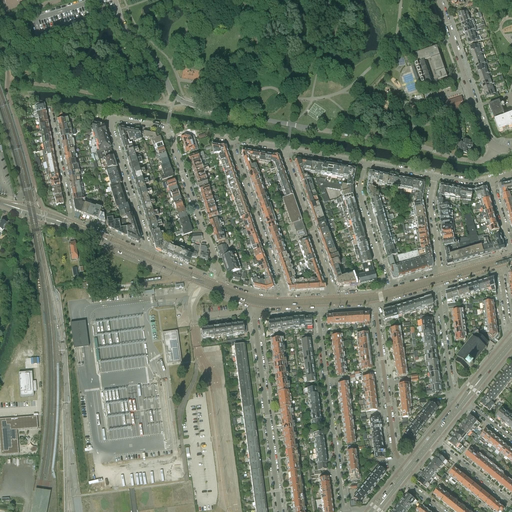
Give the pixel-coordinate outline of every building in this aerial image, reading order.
[(458,14),(459,19),(469,16),(467,13),(470,12),(469,10),(458,14)] [(469,16),(459,19),(461,24),(473,20),(472,19),(470,19),(469,16)] [(473,20),(461,24),(463,29),(472,26),(471,23),(473,22),(473,20)] [(476,30),(476,29),(475,26),(472,26),(463,29),(465,34),(476,30)] [(476,30),(465,34),(466,40),(476,36),(474,33),(477,32),(476,30)] [(476,36),(466,40),(468,45),(480,41),(479,39),(477,40),(476,36)] [(482,48),(481,45),(481,43),(469,47),(471,52),(480,49),(482,48)] [(431,83),(424,61),(431,59),(438,80),(447,77),(438,49),(437,46),(415,54),(418,63),(418,65),(418,64),(415,65),(417,69),(419,68),(419,67),(420,70),(417,71),(418,74),(421,73),(422,75),(421,75),(419,76),(420,79),(423,78),(422,78),(423,78),(424,80),(423,81),(423,80),(421,81),(422,84),(424,84),(424,83),(425,83),(425,85),(431,83)] [(480,49),(471,52),(473,58),(484,54),(484,52),(481,53),(480,49)] [(484,54),(473,58),(474,63),(483,59),(482,56),(485,55),(484,54)] [(483,59),(474,63),(476,68),(488,64),(487,62),(485,63),(483,59)] [(490,69),(488,65),(488,64),(476,68),(478,73),(487,70),(490,69)] [(487,70),(478,73),(480,78),(491,74),(491,72),(488,73),(487,70)] [(491,74),(480,78),(481,83),(490,80),(489,76),(492,76),(491,74)] [(490,80),(481,83),(483,88),(495,84),(494,83),(492,83),(490,80)] [(495,84),(483,88),(485,93),(494,90),(493,87),(495,86),(495,84)] [(494,90),(485,93),(487,99),(498,95),(498,93),(495,94),(494,90)] [(464,107),(461,97),(447,102),(450,112),(464,107)] [(511,114),(506,117),(502,108),(504,107),(504,106),(505,106),(505,105),(504,105),(504,104),(503,104),(502,104),(501,105),(500,101),(489,105),(494,118),(494,121),(495,121),(499,132),(511,126),(511,114)] [(45,110),(45,107),(45,105),(44,105),(44,104),(39,105),(38,105),(38,104),(36,105),(35,105),(36,106),(35,106),(35,110),(32,110),(33,113),(45,110)] [(46,117),(46,114),(46,112),(45,111),(37,112),(37,116),(34,116),(35,119),(46,117)] [(70,124),(69,118),(67,119),(67,117),(66,116),(57,118),(57,123),(57,124),(57,125),(58,126),(70,124)] [(116,167),(103,127),(101,127),(100,127),(99,125),(92,123),(91,131),(93,131),(99,152),(96,153),(98,161),(99,161),(101,170),(105,169),(116,167)] [(127,133),(126,129),(123,129),(123,128),(121,128),(119,128),(117,129),(120,138),(125,137),(126,136),(125,134),(127,133)] [(136,141),(132,130),(126,129),(127,133),(129,140),(132,139),(133,142),(136,141)] [(40,131),(41,138),(50,136),(51,135),(50,133),(49,133),(49,130),(40,131)] [(71,130),(59,132),(60,135),(59,135),(60,137),(60,138),(72,136),(71,130)] [(139,131),(132,130),(136,141),(136,142),(141,140),(141,138),(139,131)] [(154,134),(144,132),(143,137),(148,138),(149,141),(151,140),(159,137),(158,135),(155,136),(154,134)] [(187,135),(181,137),(182,139),(182,140),(182,142),(183,142),(184,144),(195,140),(194,137),(192,138),(187,136),(187,135)] [(50,136),(41,138),(42,144),(51,142),(51,140),(51,139),(51,137),(50,137),(50,136)] [(72,136),(60,138),(61,139),(60,139),(60,141),(61,141),(62,144),(73,141),(72,136)] [(125,137),(120,138),(123,149),(132,146),(131,143),(129,144),(128,141),(126,142),(125,137)] [(159,137),(151,140),(153,146),(161,143),(159,137)] [(198,149),(195,140),(184,144),(184,146),(184,147),(185,149),(186,151),(190,150),(191,152),(198,149)] [(73,141),(62,144),(62,146),(62,147),(62,149),(63,149),(63,150),(74,147),(73,141)] [(163,148),(163,146),(163,145),(162,144),(161,143),(153,146),(155,151),(163,148)] [(212,145),(211,144),(211,147),(213,154),(216,153),(217,154),(219,153),(218,146),(215,145),(214,144),(212,144),(212,145)] [(222,146),(218,146),(219,153),(220,155),(228,153),(225,146),(222,145),(222,146)] [(74,147),(63,150),(64,155),(76,153),(74,147)] [(53,155),(53,152),(53,151),(53,150),(52,149),(52,148),(43,150),(41,150),(43,157),(53,155)] [(135,156),(134,154),(139,152),(138,150),(125,154),(127,159),(135,156)] [(241,155),(242,158),(249,156),(250,156),(250,151),(242,150),(240,152),(241,154),(242,154),(241,155)] [(259,158),(260,153),(256,152),(255,151),(254,151),(253,152),(250,151),(250,156),(251,156),(250,160),(254,160),(255,158),(259,158)] [(166,158),(166,157),(166,156),(166,154),(165,154),(165,153),(156,156),(158,161),(166,158)] [(200,157),(199,156),(198,153),(188,156),(189,159),(189,160),(189,161),(190,162),(204,157),(203,155),(201,156),(201,157),(200,157)] [(230,158),(228,153),(220,155),(218,156),(219,159),(218,159),(219,161),(220,161),(230,158)] [(54,158),(55,158),(54,156),(54,155),(53,155),(43,157),(44,161),(45,161),(46,163),(55,161),(54,158)] [(279,156),(271,155),(270,162),(272,162),(273,164),(280,161),(279,156)] [(202,163),(201,161),(208,158),(208,156),(204,157),(190,162),(190,163),(190,164),(191,165),(191,167),(202,163)] [(249,156),(242,158),(246,167),(251,165),(249,160),(250,160),(251,156),(250,156),(249,156)] [(168,162),(168,160),(167,160),(166,158),(158,161),(160,166),(168,163),(168,162)] [(233,169),(230,158),(220,161),(224,172),(233,169)] [(77,159),(65,161),(66,167),(78,165),(77,159)] [(295,159),(293,161),(294,163),(294,164),(295,168),(303,165),(305,165),(305,161),(295,159)] [(141,160),(128,164),(130,170),(139,167),(138,164),(142,163),(141,160)] [(55,161),(46,163),(47,169),(56,167),(55,164),(56,164),(56,162),(55,162),(55,161)] [(280,161),(273,164),(272,164),(273,166),(269,168),(270,170),(282,166),(280,161)] [(170,168),(168,163),(160,166),(161,169),(159,170),(160,172),(170,168)] [(193,172),(207,167),(207,165),(204,166),(205,167),(203,168),(203,166),(202,163),(191,167),(192,169),(192,170),(193,171),(193,172)] [(257,169),(255,166),(255,164),(253,165),(251,165),(246,167),(247,173),(257,169)] [(78,165),(66,167),(67,173),(79,170),(78,165)] [(305,173),(304,171),(305,165),(303,165),(295,168),(296,170),(296,171),(297,173),(299,177),(303,175),(303,174),(305,173)] [(56,167),(47,169),(45,169),(46,175),(48,175),(57,173),(57,171),(57,170),(57,168),(56,168),(56,167)] [(118,173),(116,168),(117,168),(116,167),(105,169),(104,171),(106,171),(107,176),(118,173)] [(205,174),(204,171),(208,169),(207,167),(193,172),(194,173),(193,173),(194,175),(195,177),(205,174)] [(173,174),(171,169),(170,170),(170,168),(160,172),(159,172),(162,180),(172,177),(171,175),(173,174)] [(233,169),(224,172),(228,184),(237,180),(233,169)] [(257,169),(247,173),(249,178),(259,174),(257,169)] [(80,176),(79,173),(83,172),(83,170),(79,170),(67,173),(68,175),(67,176),(68,178),(68,179),(80,176)] [(145,171),(132,175),(133,180),(142,177),(141,175),(145,173),(145,171)] [(284,171),(276,174),(276,176),(272,177),(273,180),(286,176),(284,171)] [(369,176),(368,178),(375,179),(374,181),(376,182),(378,174),(377,174),(376,173),(375,173),(374,173),(369,172),(369,173),(368,173),(368,175),(369,176)] [(57,173),(48,175),(49,181),(58,179),(58,177),(58,176),(58,174),(57,174),(57,173)] [(118,173),(107,176),(109,181),(120,178),(118,173)] [(207,178),(206,177),(205,174),(195,177),(196,180),(196,182),(197,182),(211,178),(210,175),(208,176),(208,177),(207,178)] [(261,180),(260,178),(259,174),(249,178),(251,183),(261,180)] [(389,176),(388,176),(386,186),(395,188),(396,177),(395,177),(395,176),(390,175),(389,176)] [(405,179),(396,177),(395,188),(403,189),(405,179)] [(120,178),(109,181),(110,186),(120,183),(120,184),(122,183),(121,183),(120,178)] [(211,178),(197,182),(197,183),(197,184),(197,185),(198,185),(198,187),(209,184),(208,181),(211,180),(211,178)] [(374,184),(374,181),(375,179),(368,178),(367,184),(366,186),(367,187),(371,188),(372,183),(374,184)] [(59,186),(59,183),(59,182),(59,181),(58,180),(58,179),(49,181),(50,185),(44,186),(45,190),(51,189),(51,187),(59,186)] [(309,179),(300,182),(302,188),(312,184),(310,179),(309,179)] [(413,180),(405,179),(403,189),(411,190),(412,189),(413,180)] [(175,185),(175,183),(175,181),(174,180),(169,181),(169,180),(167,181),(167,182),(165,183),(166,186),(166,188),(168,187),(175,185)] [(237,180),(228,184),(232,195),(242,192),(237,180)] [(263,185),(261,180),(251,183),(253,189),(263,185)] [(289,185),(287,180),(279,183),(280,186),(276,187),(276,188),(272,189),(272,192),(277,190),(289,185)] [(319,181),(315,180),(316,183),(318,190),(320,195),(321,197),(323,201),(323,203),(327,202),(329,201),(324,189),(327,188),(340,190),(339,189),(341,185),(338,185),(335,184),(333,184),(330,183),(324,182),(319,181)] [(146,188),(145,185),(149,184),(148,181),(135,185),(136,191),(146,188)] [(421,182),(419,181),(417,191),(416,194),(422,195),(425,182),(424,182),(424,181),(422,181),(421,182)] [(511,189),(511,185),(511,182),(498,185),(501,195),(508,193),(508,190),(511,189)] [(120,183),(110,186),(109,187),(110,192),(121,189),(120,184),(120,183)] [(200,193),(214,188),(213,186),(211,187),(211,188),(210,188),(209,184),(198,187),(199,190),(199,191),(200,192),(200,193)] [(312,184),(302,188),(305,194),(314,191),(312,184)] [(263,185),(253,189),(255,194),(265,190),(263,185)] [(352,195),(352,187),(346,186),(341,185),(339,189),(340,190),(342,198),(352,195)] [(60,187),(51,189),(52,196),(61,194),(61,191),(61,190),(61,188),(60,188),(60,187)] [(375,191),(375,188),(371,188),(367,187),(366,189),(367,191),(367,192),(367,195),(368,195),(376,193),(375,191)] [(490,199),(487,187),(483,188),(483,189),(482,189),(485,200),(490,199)] [(84,191),(83,191),(82,188),(71,190),(71,191),(70,191),(71,193),(72,196),(83,194),(85,193),(84,191)] [(151,192),(150,190),(147,191),(146,188),(136,191),(138,196),(151,192)] [(212,193),(213,192),(215,191),(214,188),(200,193),(200,194),(201,195),(201,196),(202,198),(212,195),(212,193)] [(121,189),(110,192),(112,197),(123,194),(121,189)] [(476,190),(475,191),(477,199),(478,199),(478,200),(481,199),(482,201),(485,200),(482,189),(480,189),(476,190)] [(179,195),(179,193),(178,193),(177,190),(170,192),(170,193),(168,194),(170,199),(172,198),(179,196),(179,195)] [(265,190),(255,194),(257,199),(267,196),(265,190)] [(291,191),(282,193),(283,196),(279,197),(280,200),(282,199),(293,195),(291,191)] [(314,191),(305,194),(307,200),(316,197),(314,191)] [(148,199),(148,196),(152,195),(151,192),(138,196),(140,201),(148,199)] [(242,192),(232,195),(236,207),(245,203),(242,192)] [(511,192),(508,193),(501,195),(503,201),(511,197),(511,192)] [(123,194),(112,197),(114,202),(125,199),(123,194)] [(422,195),(416,194),(414,194),(413,203),(421,202),(422,198),(423,197),(423,196),(422,195)] [(63,204),(61,195),(54,197),(56,205),(57,205),(58,206),(60,205),(63,204)] [(203,204),(218,199),(217,196),(216,197),(213,197),(212,195),(202,198),(203,201),(202,201),(203,203),(203,204)] [(308,239),(293,195),(282,199),(291,225),(293,224),(299,242),(308,239)] [(318,202),(317,199),(321,197),(320,195),(316,197),(307,200),(309,206),(318,202)] [(353,200),(353,198),(353,197),(353,195),(352,195),(342,198),(336,199),(337,204),(340,204),(342,203),(353,200)] [(267,196),(257,199),(259,204),(269,201),(267,196)] [(384,201),(384,199),(383,196),(382,197),(370,200),(371,202),(370,203),(371,204),(371,205),(372,205),(382,202),(384,201)] [(511,197),(503,201),(505,206),(511,203),(511,197)] [(80,214),(85,202),(84,199),(73,202),(74,211),(75,212),(76,212),(80,214)] [(125,199),(114,202),(115,208),(117,207),(126,204),(125,199)] [(218,199),(203,204),(204,204),(203,205),(204,206),(205,209),(216,205),(215,202),(219,201),(218,199)] [(485,200),(482,201),(479,202),(480,205),(476,206),(477,208),(491,204),(490,199),(485,200)] [(183,206),(182,205),(182,204),(182,202),(181,202),(181,200),(173,203),(172,203),(174,209),(176,209),(183,206)] [(353,200),(342,203),(340,204),(341,206),(342,208),(354,204),(354,202),(354,200),(353,200)] [(270,206),(269,201),(259,204),(260,209),(270,206)] [(384,206),(383,204),(385,203),(384,201),(382,202),(372,205),(372,207),(372,208),(372,210),(384,206)] [(85,202),(80,214),(83,215),(85,216),(86,216),(90,204),(85,202)] [(318,202),(309,206),(311,211),(319,208),(318,205),(320,204),(319,202),(318,202)] [(152,209),(151,207),(155,205),(154,203),(142,207),(143,212),(152,209)] [(249,215),(248,210),(245,203),(236,207),(238,215),(237,215),(238,219),(241,218),(249,215)] [(90,204),(86,216),(87,216),(87,217),(89,217),(91,218),(95,206),(90,204)] [(126,204),(117,207),(118,212),(129,209),(128,204),(126,204)] [(354,204),(342,208),(342,210),(343,213),(345,212),(356,209),(356,208),(356,207),(355,207),(354,204)] [(493,209),(491,204),(477,208),(475,209),(476,211),(481,210),(482,212),(493,209)] [(216,205),(205,209),(206,211),(206,212),(207,214),(221,209),(221,207),(217,208),(216,205)] [(101,208),(95,206),(91,218),(94,219),(96,220),(97,220),(99,213),(100,210),(101,208)] [(271,209),(270,206),(260,209),(262,215),(272,211),(274,210),(274,208),(271,209)] [(384,206),(372,210),(374,214),(385,211),(384,209),(386,208),(386,206),(384,206)] [(319,208),(311,211),(312,216),(322,213),(322,210),(320,211),(319,208)] [(131,214),(129,209),(118,212),(120,217),(125,216),(127,216),(131,214)] [(222,212),(221,209),(207,214),(207,215),(207,216),(208,217),(208,219),(217,217),(219,216),(218,213),(222,212)] [(356,209),(345,212),(343,213),(344,215),(344,218),(346,217),(358,214),(357,212),(356,211),(356,209)] [(494,215),(493,213),(494,213),(493,209),(482,212),(483,215),(479,216),(479,217),(480,218),(494,215)] [(100,210),(99,213),(97,220),(105,223),(104,215),(102,214),(103,211),(100,210)] [(186,216),(186,215),(186,213),(185,213),(185,212),(185,211),(177,214),(176,215),(178,220),(179,219),(186,217),(186,216)] [(274,216),(272,211),(262,215),(264,220),(274,216)] [(385,211),(374,214),(374,217),(375,217),(376,219),(387,216),(389,216),(388,213),(386,214),(385,211)] [(155,220),(154,217),(159,216),(158,213),(145,217),(147,223),(155,220)] [(322,213),(312,216),(314,221),(323,218),(322,215),(323,215),(322,213)] [(131,214),(127,216),(128,218),(127,218),(129,224),(130,224),(131,228),(132,227),(135,226),(131,214)] [(359,218),(358,214),(346,217),(344,218),(345,219),(347,219),(348,222),(359,218)] [(477,237),(478,236),(471,214),(464,216),(467,227),(465,228),(468,237),(469,241),(475,241),(478,240),(477,237)] [(249,215),(241,218),(242,220),(238,222),(238,224),(251,220),(249,215)] [(496,219),(495,216),(494,216),(494,215),(480,218),(481,221),(484,220),(485,223),(496,219)] [(274,216),(264,220),(266,225),(276,222),(274,216)] [(189,221),(188,220),(187,219),(186,217),(179,219),(178,220),(179,225),(181,225),(188,222),(189,221)] [(218,220),(217,217),(208,219),(209,220),(208,221),(208,222),(209,223),(210,225),(220,223),(220,222),(222,221),(221,219),(218,220)] [(120,232),(119,220),(113,221),(112,218),(106,219),(108,228),(111,230),(111,229),(114,229),(114,230),(115,231),(116,232),(117,233),(118,232),(120,232)] [(323,218),(314,221),(316,226),(326,223),(325,221),(324,221),(323,218)] [(360,224),(359,222),(360,221),(359,218),(348,222),(349,224),(346,225),(347,228),(349,227),(360,224)] [(498,225),(496,219),(485,223),(486,225),(482,226),(483,229),(498,225)] [(127,236),(126,229),(125,220),(119,220),(120,232),(121,234),(125,236),(127,236)] [(251,220),(238,224),(239,227),(243,225),(244,228),(253,225),(251,220)] [(391,225),(391,223),(390,220),(377,224),(376,224),(378,229),(391,225)] [(190,228),(189,226),(190,225),(189,223),(188,223),(188,222),(181,225),(182,228),(179,229),(180,231),(183,230),(190,228)] [(283,222),(277,225),(276,222),(266,225),(268,230),(278,227),(284,225),(283,222)] [(220,223),(210,225),(211,228),(211,229),(211,230),(212,230),(212,231),(221,228),(220,226),(223,225),(223,223),(220,224),(220,223)] [(326,223),(316,226),(318,232),(327,229),(326,226),(327,225),(326,223)] [(161,224),(148,228),(150,233),(159,230),(158,228),(162,226),(161,224)] [(360,224),(349,227),(350,229),(348,230),(349,232),(351,231),(361,228),(361,226),(361,224),(360,224)] [(253,225),(244,228),(245,230),(241,232),(242,234),(255,230),(253,225)] [(391,230),(390,228),(392,227),(391,225),(378,229),(379,231),(379,232),(379,233),(380,234),(391,230)] [(499,230),(498,225),(483,229),(483,230),(484,231),(487,230),(488,233),(492,232),(495,231),(499,230)] [(135,226),(132,227),(133,240),(138,243),(140,241),(135,226)] [(278,227),(268,230),(269,235),(279,232),(278,227)] [(192,232),(190,228),(183,230),(180,231),(175,233),(176,236),(183,234),(183,235),(192,232)] [(361,228),(351,231),(352,235),(350,236),(350,237),(363,233),(362,228),(361,228)] [(327,229),(318,232),(320,237),(330,233),(329,231),(328,232),(327,229)] [(159,230),(150,233),(152,239),(163,235),(162,233),(160,234),(159,230)] [(255,230),(242,234),(243,237),(247,235),(248,238),(257,235),(255,230)] [(393,230),(391,230),(380,234),(380,236),(380,237),(381,239),(392,235),(392,233),(393,232),(393,230)] [(500,251),(496,236),(495,231),(492,232),(495,243),(492,243),(495,252),(500,251)] [(279,232),(269,235),(271,241),(281,237),(279,232)] [(330,233),(320,237),(322,242),(330,239),(329,236),(331,236),(330,233)] [(225,240),(223,234),(214,236),(216,243),(225,240)] [(490,254),(484,236),(484,234),(479,236),(478,236),(477,237),(478,240),(480,239),(480,241),(483,240),(485,246),(482,246),(485,255),(490,254)] [(500,234),(496,236),(500,251),(505,249),(504,248),(500,234)] [(163,235),(152,239),(153,244),(162,242),(161,238),(164,237),(163,235)] [(257,235),(248,238),(249,240),(245,242),(245,244),(258,240),(257,235)] [(392,235),(381,239),(382,243),(394,240),(396,240),(395,237),(393,238),(392,235)] [(495,252),(492,243),(490,235),(488,236),(488,235),(484,236),(490,254),(495,252)] [(281,237),(271,241),(273,246),(283,242),(281,237)] [(459,243),(469,241),(468,237),(455,239),(444,241),(444,246),(459,243)] [(308,239),(299,242),(297,243),(299,248),(310,244),(308,239)] [(330,239),(322,242),(323,247),(333,244),(333,242),(332,242),(330,239)] [(485,255),(482,246),(480,241),(480,239),(478,240),(475,241),(479,257),(485,255)] [(228,255),(225,240),(216,243),(215,243),(219,258),(221,257),(222,257),(222,256),(228,255)] [(394,240),(382,243),(383,246),(384,248),(395,245),(397,244),(396,242),(394,243),(394,240)] [(454,248),(465,246),(470,245),(469,241),(459,243),(444,246),(445,248),(445,250),(449,249),(450,249),(454,248)] [(475,241),(469,241),(470,245),(471,248),(474,258),(479,257),(475,241)] [(162,242),(153,244),(155,249),(156,250),(161,253),(165,244),(162,242)] [(283,242),(273,246),(275,251),(285,248),(283,242)] [(165,244),(161,253),(166,255),(171,244),(169,243),(168,245),(165,244)] [(366,243),(355,246),(356,248),(354,249),(354,251),(356,251),(367,247),(366,243)] [(171,244),(166,255),(172,257),(175,249),(172,248),(173,245),(171,244)] [(310,244),(299,248),(301,253),(311,249),(310,244)] [(333,244),(323,247),(325,253),(334,249),(333,246),(334,246),(333,244)] [(262,250),(260,245),(251,248),(252,250),(248,252),(249,254),(262,250)] [(367,247),(356,251),(357,253),(355,254),(356,256),(368,252),(368,250),(367,247)] [(176,249),(175,249),(172,257),(177,260),(182,249),(180,248),(179,250),(176,249)] [(285,248),(275,251),(277,256),(287,253),(285,248)] [(432,267),(429,248),(416,250),(416,251),(415,251),(416,254),(417,254),(419,259),(423,271),(431,268),(432,267)] [(474,258),(471,248),(466,249),(469,260),(474,258)] [(182,249),(177,260),(183,262),(187,253),(183,252),(184,250),(182,249)] [(311,249),(301,253),(303,258),(313,255),(311,249)] [(334,249),(325,253),(327,258),(337,254),(336,252),(335,252),(334,249)] [(398,249),(385,253),(386,255),(386,256),(386,257),(387,258),(398,254),(397,252),(399,251),(398,249)] [(466,249),(460,251),(463,261),(469,260),(466,249)] [(262,250),(249,254),(250,256),(254,255),(255,258),(264,255),(262,250)] [(188,265),(192,257),(192,256),(189,254),(190,252),(188,251),(187,253),(183,262),(188,265)] [(460,251),(455,252),(458,263),(463,261),(460,251)] [(368,252),(356,256),(357,261),(370,257),(369,255),(370,254),(369,253),(368,253),(368,252)] [(455,252),(450,254),(453,264),(454,264),(455,264),(458,263),(455,252)] [(240,267),(239,263),(238,259),(237,259),(235,253),(222,257),(221,257),(227,275),(234,272),(235,272),(241,270),(240,267)] [(287,253),(277,256),(279,261),(289,258),(287,253)] [(338,254),(337,254),(327,258),(329,263),(338,260),(339,259),(340,259),(340,258),(342,257),(341,253),(338,254)] [(399,265),(397,257),(399,257),(398,254),(387,258),(386,258),(387,262),(387,263),(387,264),(388,265),(389,268),(394,266),(399,265)] [(265,260),(264,255),(255,258),(255,260),(252,262),(253,264),(265,260)] [(313,255),(303,258),(305,264),(315,260),(313,255)] [(289,258),(279,261),(280,267),(290,263),(289,258)] [(344,258),(338,260),(329,263),(331,269),(337,267),(340,265),(346,263),(344,258)] [(423,271),(419,259),(414,260),(418,272),(423,271)] [(315,260),(305,264),(307,269),(317,265),(315,260)] [(414,260),(409,262),(413,274),(418,272),(414,260)] [(376,280),(374,271),(371,262),(361,264),(363,273),(357,275),(359,282),(360,284),(376,280)] [(409,262),(404,263),(407,275),(413,274),(409,262)] [(290,263),(280,267),(282,272),(292,268),(290,263)] [(404,263),(399,265),(402,277),(407,275),(404,263)] [(269,270),(267,265),(258,268),(259,270),(255,272),(256,274),(259,273),(263,272),(269,270)] [(319,270),(317,265),(307,269),(307,271),(309,270),(310,274),(313,272),(319,270)] [(399,265),(394,266),(398,278),(402,277),(399,265)] [(394,266),(389,268),(392,278),(394,279),(398,278),(394,266)] [(341,277),(340,275),(337,267),(331,269),(337,286),(339,287),(343,285),(340,277),(341,277)] [(292,268),(282,272),(284,277),(294,274),(292,268)] [(239,281),(241,273),(241,270),(235,272),(234,272),(232,279),(239,281)] [(275,287),(269,270),(263,272),(265,277),(266,277),(270,289),(272,290),(274,289),(275,287)] [(325,287),(321,277),(319,270),(313,272),(314,275),(315,274),(317,279),(317,280),(318,289),(321,289),(323,289),(325,289),(325,287)] [(355,283),(353,276),(353,274),(352,274),(351,270),(348,271),(345,272),(346,276),(349,284),(349,285),(353,284),(355,283)] [(349,284),(346,276),(345,272),(344,271),(342,272),(342,274),(343,276),(341,277),(340,277),(343,285),(343,286),(345,286),(347,285),(349,284)] [(310,274),(311,279),(312,290),(315,289),(315,290),(317,290),(317,289),(318,289),(317,280),(317,279),(315,274),(314,275),(313,272),(310,274)] [(265,291),(262,282),(261,278),(259,273),(256,274),(254,275),(255,276),(256,279),(259,289),(265,291)] [(294,274),(284,277),(286,283),(294,280),(295,279),(294,276),(295,276),(294,274)] [(259,289),(256,279),(255,276),(252,277),(252,278),(250,279),(254,288),(259,289)] [(270,289),(266,277),(265,277),(263,278),(263,277),(261,278),(262,282),(265,291),(267,291),(268,290),(270,289)] [(491,290),(488,279),(483,281),(486,291),(491,290)] [(294,280),(286,283),(289,290),(289,291),(291,291),(293,291),(296,291),(295,281),(295,282),(294,280)] [(486,291),(483,281),(477,282),(481,293),(486,291)] [(481,293),(477,282),(472,284),(475,294),(477,294),(481,293)] [(475,294),(472,284),(467,286),(470,296),(475,294)] [(470,296),(467,286),(462,287),(465,297),(465,299),(467,298),(467,297),(470,296)] [(465,297),(462,287),(456,289),(459,299),(465,297)] [(459,299),(456,289),(451,290),(454,301),(459,299)] [(455,303),(454,301),(451,290),(446,292),(446,293),(447,304),(448,304),(448,307),(456,306),(455,303)] [(433,309),(432,305),(431,301),(432,301),(431,297),(430,296),(424,298),(426,307),(427,311),(433,309)] [(426,307),(424,298),(423,298),(422,298),(421,299),(420,299),(418,300),(421,311),(423,310),(423,308),(426,307)] [(421,311),(418,300),(415,301),(415,300),(413,301),(413,302),(412,302),(415,311),(418,309),(419,311),(421,311)] [(409,303),(407,303),(409,313),(415,311),(412,302),(411,301),(409,302),(409,303)] [(407,303),(401,305),(404,314),(409,313),(407,303)] [(395,307),(397,316),(404,314),(401,305),(398,306),(397,305),(396,306),(395,307)] [(392,308),(389,308),(392,319),(394,319),(394,317),(397,316),(395,307),(394,307),(394,306),(392,307),(392,308)] [(389,308),(384,310),(383,310),(384,314),(383,314),(385,319),(384,320),(384,322),(390,321),(390,320),(392,319),(389,308)] [(432,325),(431,319),(431,315),(419,317),(420,327),(432,325)] [(310,317),(303,317),(304,327),(304,331),(312,330),(311,324),(311,320),(310,317)] [(71,323),(70,323),(74,349),(74,346),(88,345),(88,347),(85,321),(85,323),(71,325),(71,323)] [(459,353),(458,353),(459,354),(457,356),(456,356),(458,358),(455,361),(466,370),(469,367),(470,368),(471,369),(474,365),(473,364),(475,362),(476,362),(475,362),(477,359),(478,360),(478,359),(477,359),(479,356),(480,357),(480,356),(481,354),(482,354),(482,353),(484,351),(485,351),(484,351),(486,348),(486,349),(487,348),(485,347),(489,343),(478,334),(479,334),(478,333),(479,332),(476,329),(471,335),(472,336),(472,337),(471,339),(470,339),(470,340),(468,342),(467,342),(468,343),(466,345),(465,344),(465,345),(466,345),(464,348),(463,347),(463,348),(462,350),(461,350),(461,351),(459,353)] [(177,331),(162,333),(166,364),(181,362),(177,331)] [(497,332),(489,333),(490,334),(488,334),(488,336),(493,340),(494,338),(495,338),(498,334),(498,332),(497,332)] [(341,335),(331,336),(331,338),(331,340),(332,340),(332,343),(331,343),(332,345),(332,346),(343,345),(341,335)] [(307,339),(307,336),(299,337),(299,340),(301,340),(302,345),(302,346),(312,345),(311,341),(310,341),(310,339),(307,339)] [(244,345),(233,346),(235,362),(246,360),(244,345)] [(343,345),(332,346),(333,348),(332,348),(332,350),(333,350),(333,353),(333,355),(334,355),(334,357),(344,355),(343,345)] [(344,355),(334,357),(334,358),(333,358),(334,360),(335,363),(334,363),(334,365),(335,365),(335,366),(345,365),(344,355)] [(246,360),(235,362),(237,377),(248,376),(246,360)] [(345,365),(335,366),(335,368),(335,370),(336,373),(335,373),(335,375),(336,375),(336,376),(347,375),(345,365)] [(31,372),(18,373),(20,397),(33,396),(33,392),(36,391),(35,381),(32,382),(31,372)] [(511,380),(504,374),(503,375),(502,375),(501,376),(501,377),(500,379),(499,379),(498,380),(498,381),(498,382),(505,388),(511,380)] [(248,376),(237,377),(239,393),(250,392),(248,376)] [(505,388),(498,382),(493,387),(492,388),(492,389),(491,390),(499,396),(505,388)] [(339,393),(339,394),(349,393),(348,388),(347,383),(338,384),(338,390),(338,392),(339,393)] [(440,385),(428,386),(427,386),(427,390),(426,391),(426,395),(430,395),(430,394),(434,393),(434,394),(437,393),(438,393),(439,394),(442,393),(441,390),(440,385)] [(374,388),(364,390),(363,390),(363,393),(362,393),(362,395),(364,395),(364,400),(366,400),(375,398),(375,397),(376,397),(376,395),(375,395),(375,392),(375,390),(374,390),(374,388)] [(499,396),(491,390),(490,391),(488,392),(489,393),(485,397),(490,401),(493,404),(499,396)] [(250,392),(239,393),(241,409),(253,407),(250,392)] [(287,392),(278,393),(279,402),(284,402),(284,399),(290,398),(289,395),(288,395),(287,392)] [(349,393),(339,394),(340,400),(339,400),(339,402),(340,403),(340,404),(350,403),(349,393)] [(318,401),(318,399),(318,398),(318,397),(318,396),(317,395),(317,394),(316,394),(307,395),(309,406),(319,404),(318,403),(319,402),(319,401),(318,401)] [(480,404),(485,407),(490,401),(485,397),(480,404)] [(290,398),(284,399),(284,402),(279,402),(280,409),(289,408),(289,405),(291,405),(290,398)] [(490,401),(485,407),(489,411),(494,405),(493,404),(490,401)] [(429,403),(423,410),(431,416),(432,415),(433,415),(434,413),(440,405),(435,402),(434,403),(433,402),(431,404),(429,403)] [(350,403),(340,404),(341,410),(340,411),(341,412),(341,413),(341,415),(351,413),(350,403)] [(319,404),(309,406),(310,415),(320,414),(320,413),(320,412),(320,411),(319,411),(319,408),(319,407),(319,406),(319,404)] [(253,407),(241,409),(243,424),(255,423),(253,407)] [(411,415),(410,412),(411,412),(411,408),(401,409),(400,410),(400,412),(401,412),(402,422),(407,421),(406,417),(408,417),(410,416),(410,415),(411,415)] [(501,411),(496,417),(498,418),(498,419),(500,421),(507,412),(503,408),(501,411)] [(431,416),(423,410),(417,418),(424,424),(428,420),(429,420),(430,419),(430,418),(431,416)] [(511,415),(507,412),(500,421),(503,423),(505,424),(511,415)] [(351,413),(341,415),(342,420),(342,421),(342,423),(343,425),(353,424),(351,413)] [(320,414),(310,415),(311,426),(321,425),(321,424),(321,423),(321,422),(320,419),(321,418),(320,416),(320,414)] [(37,416),(0,419),(0,450),(0,456),(19,454),(17,430),(38,428),(37,416)] [(470,416),(466,420),(474,426),(474,427),(477,429),(480,424),(470,416)] [(369,419),(371,429),(380,428),(380,426),(380,425),(379,424),(379,421),(379,420),(379,419),(378,418),(369,419)] [(421,428),(424,424),(417,418),(412,424),(408,421),(407,423),(410,426),(418,432),(420,430),(421,429),(421,428)] [(466,420),(463,425),(470,431),(473,426),(474,427),(474,426),(466,420)] [(255,423),(243,424),(245,440),(257,438),(255,423)] [(353,424),(343,425),(343,430),(343,431),(343,433),(344,433),(344,435),(354,433),(353,424)] [(463,425),(459,429),(466,435),(470,431),(463,425)] [(418,432),(410,426),(404,433),(405,435),(404,437),(408,440),(410,438),(412,440),(415,435),(416,435),(417,434),(418,432)] [(380,428),(371,429),(372,439),(381,438),(381,436),(381,435),(381,434),(380,431),(381,431),(380,430),(380,429),(380,428)] [(459,429),(456,434),(463,440),(466,435),(459,429)] [(481,437),(488,443),(494,436),(490,433),(490,432),(488,431),(486,430),(481,437)] [(312,434),(314,444),(324,443),(323,441),(324,441),(324,439),(323,439),(323,436),(323,434),(322,432),(312,434)] [(354,433),(344,435),(345,440),(344,441),(344,443),(345,443),(345,445),(355,443),(354,433)] [(456,434),(452,438),(459,444),(463,440),(456,434)] [(496,437),(494,436),(488,443),(496,450),(502,442),(498,439),(498,438),(496,437)] [(257,438),(245,440),(247,455),(259,454),(257,438)] [(381,438),(372,439),(373,449),(383,448),(382,446),(383,446),(383,444),(382,444),(382,441),(382,439),(381,439),(381,438)] [(448,442),(456,448),(459,451),(463,446),(459,444),(452,438),(448,442)] [(503,444),(502,442),(496,450),(504,456),(510,449),(505,445),(504,443),(503,444)] [(324,443),(314,444),(315,454),(325,453),(325,452),(325,451),(325,450),(325,449),(324,446),(325,446),(324,445),(324,444),(324,443)] [(383,448),(373,449),(375,459),(384,458),(384,456),(384,454),(383,454),(383,451),(383,449),(383,448)] [(471,448),(467,454),(465,456),(467,457),(467,458),(468,459),(469,459),(473,462),(479,455),(471,448)] [(296,449),(285,450),(285,451),(284,451),(285,454),(286,454),(286,458),(297,456),(296,449)] [(356,451),(348,452),(346,452),(346,454),(346,455),(347,456),(347,458),(346,459),(347,460),(347,462),(357,461),(356,451)] [(325,453),(315,454),(316,465),(325,463),(326,463),(326,462),(327,461),(326,460),(325,457),(326,456),(326,455),(325,454),(325,453)] [(259,454),(247,455),(250,471),(261,470),(259,454)] [(448,462),(441,457),(438,455),(435,459),(443,465),(444,466),(448,462)] [(479,455),(473,462),(474,463),(474,464),(476,465),(481,469),(487,461),(479,455)] [(297,456),(286,458),(287,462),(286,462),(286,464),(287,465),(298,464),(297,456)] [(432,463),(439,470),(443,465),(435,459),(434,461),(433,461),(432,462),(432,463)] [(357,461),(347,462),(348,463),(347,464),(347,465),(348,465),(348,468),(348,469),(348,470),(349,472),(358,471),(357,461)] [(487,461),(481,469),(482,470),(484,471),(489,475),(495,467),(487,461)] [(326,470),(326,469),(327,469),(326,466),(325,463),(316,465),(316,466),(314,466),(314,471),(313,471),(314,475),(311,476),(311,480),(319,479),(318,475),(320,474),(320,471),(326,470)] [(432,463),(429,467),(428,468),(435,474),(439,470),(432,463)] [(298,464),(287,465),(287,466),(286,466),(287,468),(287,469),(288,472),(299,471),(298,464)] [(378,466),(372,474),(379,480),(380,479),(381,479),(382,478),(381,477),(383,475),(384,475),(385,474),(384,474),(385,472),(384,471),(385,469),(382,466),(380,468),(378,466)] [(495,467),(489,475),(490,476),(491,478),(492,478),(497,481),(502,474),(495,467)] [(428,468),(424,473),(431,479),(435,474),(428,468)] [(449,476),(457,482),(463,475),(462,474),(462,473),(461,472),(460,472),(455,468),(449,476)] [(261,470),(250,471),(252,487),(263,486),(261,470)] [(299,471),(288,472),(289,477),(288,477),(288,479),(289,479),(289,480),(300,479),(299,471)] [(358,471),(349,472),(349,473),(348,473),(349,475),(349,478),(349,480),(350,480),(350,482),(351,481),(351,484),(353,484),(355,483),(356,483),(356,481),(359,480),(358,471)] [(422,476),(420,477),(428,483),(431,479),(424,473),(423,473),(422,475),(422,476)] [(378,481),(379,480),(372,474),(365,482),(373,488),(374,487),(375,486),(375,485),(377,483),(378,482),(378,481)] [(502,474),(497,481),(498,482),(498,483),(499,484),(500,484),(504,488),(510,480),(502,474)] [(468,479),(463,475),(457,482),(465,489),(471,481),(470,480),(469,479),(468,479)] [(328,477),(319,479),(320,489),(330,488),(329,487),(330,486),(330,484),(329,484),(328,477)] [(428,483),(420,477),(417,481),(426,489),(429,485),(428,483)] [(300,479),(289,480),(288,481),(289,483),(290,487),(301,486),(300,479)] [(472,482),(471,481),(465,489),(473,495),(479,488),(474,484),(474,483),(473,482),(472,482)] [(365,482),(359,490),(367,496),(367,495),(368,495),(369,493),(371,491),(372,490),(372,489),(373,488),(365,482)] [(263,486),(252,487),(254,503),(265,501),(263,486)] [(301,486),(290,487),(290,491),(290,492),(290,494),(291,494),(291,495),(302,493),(301,486)] [(440,500),(442,501),(448,493),(439,487),(433,495),(439,499),(440,500)] [(330,488),(320,489),(321,500),(331,498),(330,492),(331,491),(330,490),(330,489),(330,488)] [(367,496),(359,490),(358,489),(357,488),(356,488),(354,489),(354,491),(358,491),(353,498),(355,499),(353,501),(357,504),(358,502),(360,504),(361,502),(362,502),(363,501),(362,501),(363,500),(364,498),(365,499),(366,497),(367,496)] [(484,492),(479,488),(473,495),(481,502),(487,494),(486,493),(485,492),(484,492)] [(46,511),(48,508),(50,493),(46,492),(39,491),(35,490),(31,511),(30,511),(46,511)] [(302,493),(291,495),(290,496),(291,498),(292,502),(303,501),(302,493)] [(448,493),(442,501),(447,505),(447,506),(448,507),(449,507),(450,508),(456,500),(448,493)] [(407,494),(402,501),(406,504),(408,502),(412,505),(414,504),(415,505),(417,502),(407,494)] [(488,495),(487,494),(481,502),(489,509),(495,501),(490,497),(490,496),(489,495),(488,495)] [(331,498),(321,500),(322,510),(332,508),(332,507),(333,507),(332,505),(331,498)] [(456,500),(450,508),(455,511),(459,511),(464,507),(456,500)] [(266,511),(265,501),(254,503),(255,511),(266,511)] [(303,501),(292,502),(292,506),(292,507),(292,509),(293,509),(304,508),(303,501)] [(402,501),(398,505),(406,511),(407,511),(412,505),(408,502),(406,504),(402,501)] [(505,508),(495,501),(489,509),(493,511),(496,511),(498,511),(500,510),(502,511),(505,508)]
